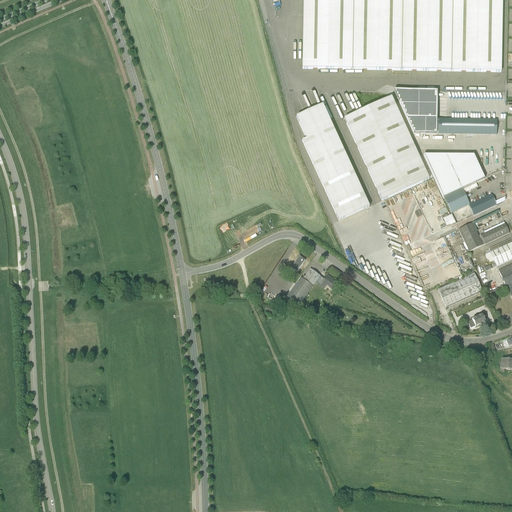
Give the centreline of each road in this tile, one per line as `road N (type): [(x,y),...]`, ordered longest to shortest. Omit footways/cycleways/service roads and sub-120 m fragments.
road 1 (secondary): [(51,511),(34,401),(24,221),(0,139)]
road 2 (residential): [(511,331),(476,341),(444,336),(293,234),(182,273)]
road 3 (unclassified): [(106,0),(182,273)]
road 4 (unclassified): [(182,273),(204,511)]
road 5 (track): [(240,255),(250,303),(322,472)]
road 6 (track): [(29,291),(177,298)]
